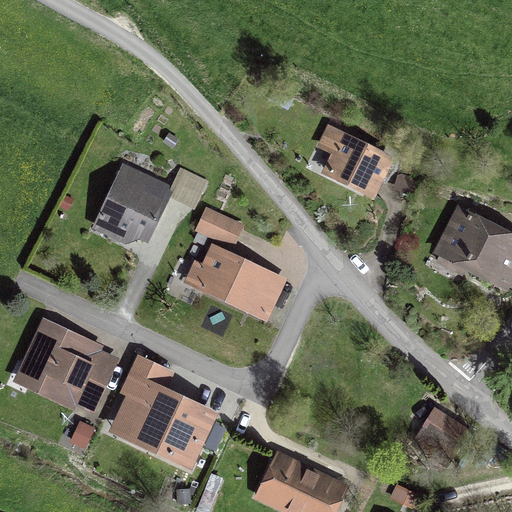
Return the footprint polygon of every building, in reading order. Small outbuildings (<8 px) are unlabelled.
[(400,159),(328,128),(317,153),(333,160),(325,180),(381,204),(400,159)] [(171,191),(121,168),(91,232),(141,255),(171,191)] [(511,228),(455,208),(436,265),(511,291),(511,228)] [(244,231),(206,214),(196,237),(234,254),(244,231)] [(287,285),(213,250),(193,293),(267,328),(287,285)] [(122,358),(43,324),(15,388),(94,422),(122,358)] [(180,377),(141,359),(121,402),(129,406),(115,438),(197,475),(223,417),(172,394),(180,377)] [(470,428),(434,410),(413,452),(449,470),(470,428)] [(342,511),(353,488),(275,455),(255,503),(274,511),(342,511)]
